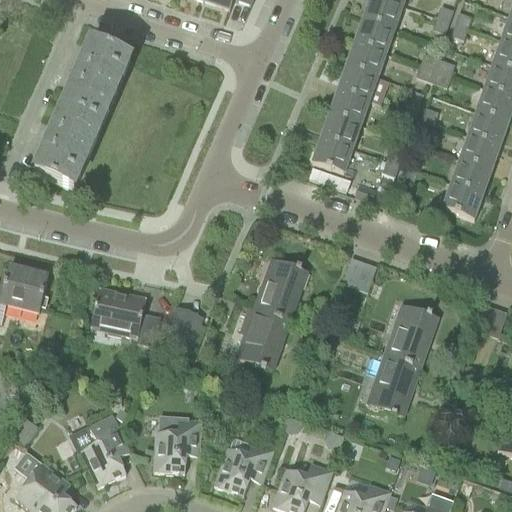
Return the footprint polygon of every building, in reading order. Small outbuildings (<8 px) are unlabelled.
[(205,0),(203,7),(228,16),(232,5),(251,11),(254,0),(205,0)] [(370,0),(361,24),(392,35),(394,36),(403,12),(370,0)] [(369,0),(370,0),(403,12),(406,0),(369,0)] [(439,12),(435,23),(448,28),(452,16),(439,12)] [(458,18),(454,30),(466,34),(470,22),(458,18)] [(511,23),(507,22),(499,45),(511,50),(511,23)] [(435,23),(431,34),(444,39),(448,28),(435,23)] [(361,24),(353,48),(384,59),(392,35),(361,24)] [(454,30),(450,41),(462,45),(466,34),(454,30)] [(511,50),(499,45),(491,69),(511,76),(511,50)] [(90,48),(62,113),(101,130),(129,65),(90,48)] [(353,48),(344,71),(376,82),(384,59),(353,48)] [(422,59),(418,71),(434,76),(438,64),(422,59)] [(438,64),(434,76),(449,81),(453,70),(438,64)] [(511,76),(491,69),(482,93),(511,103),(511,76)] [(344,71),(336,95),(367,106),(376,82),(344,71)] [(418,71),(414,82),(430,88),(434,76),(418,71)] [(434,76),(430,88),(445,93),(449,81),(434,76)] [(511,103),(482,93),(474,117),(507,128),(511,113),(511,103)] [(336,95),(328,119),(359,130),(367,106),(336,95)] [(406,107),(401,119),(414,123),(418,112),(406,107)] [(101,130),(62,113),(34,178),(73,195),(101,130)] [(424,113),(421,124),(433,128),(437,117),(424,113)] [(474,117),(465,140),(498,152),(507,128),(474,117)] [(320,141),(319,142),(351,153),(359,130),(328,119),(320,141)] [(401,119),(398,129),(411,134),(414,123),(401,119)] [(416,136),(429,140),(433,128),(421,124),(416,136)] [(465,140),(457,164),(490,176),(498,152),(465,140)] [(319,142),(310,168),(330,175),(330,174),(342,178),(351,153),(319,142)] [(389,153),(385,165),(397,170),(402,158),(389,153)] [(407,160),(403,172),(416,176),(420,165),(407,160)] [(457,164),(449,188),(482,199),(490,176),(457,164)] [(397,170),(385,165),(381,176),(393,181),(397,170)] [(416,176),(403,172),(399,183),(412,187),(416,176)] [(447,193),(440,212),(441,212),(441,213),(445,214),(454,217),(453,218),(473,225),(482,199),(449,188),(448,191),(447,193)] [(358,189),(354,203),(383,213),(388,200),(358,189)] [(260,292),(253,312),(287,324),(297,295),(299,296),(306,276),(300,274),(301,272),(296,270),(295,272),(270,263),(270,265),(275,267),(266,293),(260,292)] [(352,292),(354,293),(363,267),(350,263),(341,289),(343,289),(352,292)] [(363,267),(354,293),(366,297),(376,272),(363,267)] [(0,327),(0,328),(5,310),(38,318),(47,282),(7,272),(2,291),(0,290),(0,327)] [(343,289),(337,305),(346,308),(352,292),(343,289)] [(98,294),(91,327),(122,334),(121,340),(137,343),(135,349),(153,353),(159,323),(142,319),(145,304),(98,294)] [(391,338),(384,358),(418,370),(428,341),(430,342),(437,322),(431,320),(431,318),(426,316),(426,318),(401,309),(400,311),(406,313),(396,339),(391,338)] [(472,335),(484,339),(493,313),(481,309),(472,335)] [(287,324),(253,312),(245,335),(250,337),(241,363),(236,362),(235,363),(260,372),(259,374),(264,376),(265,373),(271,376),(278,356),(276,355),(287,324)] [(493,313),(484,339),(497,344),(506,318),(493,313)] [(163,345),(189,354),(200,324),(175,314),(163,345)] [(323,340),(318,354),(331,358),(336,345),(323,340)] [(418,370),(384,358),(376,381),(381,383),(372,409),(366,407),(366,409),(391,418),(390,420),(395,421),(395,419),(402,421),(409,402),(407,401),(418,370)] [(182,369),(178,378),(189,382),(193,374),(182,369)] [(511,410),(506,427),(511,429),(502,456),(497,454),(496,455),(511,460),(511,410)] [(77,458),(79,457),(96,493),(125,480),(117,463),(129,458),(111,420),(69,441),(77,458)] [(153,457),(152,477),(183,479),(184,461),(198,462),(199,442),(200,426),(158,423),(157,437),(155,437),(153,457)] [(267,441),(263,452),(272,455),(273,455),(278,441),(268,437),(267,441)] [(227,453),(219,472),(213,491),(242,502),(248,485),(261,489),(273,455),(272,455),(263,452),(251,448),(247,460),(227,453)] [(25,457),(13,473),(26,482),(25,483),(28,485),(14,503),(25,511),(74,511),(75,511),(61,500),(69,489),(62,484),(53,477),(40,468),(25,457)] [(388,461),(386,467),(388,473),(395,476),(398,465),(388,461)] [(285,474),(278,493),(271,511),(304,511),(306,506),(319,510),(331,476),(309,469),(305,481),(285,474)] [(343,495),(336,511),(383,511),(385,510),(388,501),(389,497),(368,490),(363,502),(343,495)] [(449,511),(452,507),(430,499),(425,511),(449,511)] [(388,501),(385,510),(391,511),(395,503),(388,501)]
